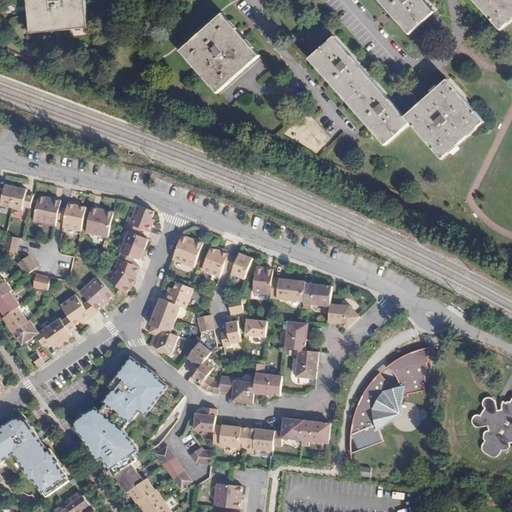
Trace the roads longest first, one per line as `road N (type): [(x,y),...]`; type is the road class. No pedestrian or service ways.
road 1 (residential): [(131,323),(143,353),(193,398),(231,414),(263,416),(320,403),(335,357),(398,291)]
road 2 (residential): [(178,204),(0,157)]
road 3 (residential): [(398,291),(245,229)]
road 4 (residential): [(0,406),(112,327),(131,323)]
road 5 (residential): [(511,348),(452,317),(431,315),(398,291)]
road 6 (residential): [(131,323),(178,204)]
